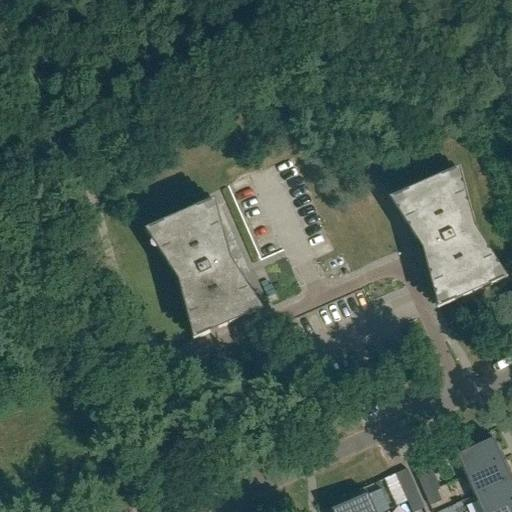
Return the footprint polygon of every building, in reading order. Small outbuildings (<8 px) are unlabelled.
[(411,190),(410,190),(389,200),(421,251),(437,310),(439,309),(471,295),(507,279),(479,236),(477,237),(469,220),(471,219),(458,169),(411,190)] [(193,341),(229,325),(263,311),(230,259),(214,200),(193,210),(191,210),(144,231),(172,274),(174,273),(182,291),(180,291),(193,341)] [(466,477),(502,461),(490,433),(475,440),(478,446),(456,456),(466,477)] [(445,473),(457,469),(451,450),(439,454),(445,473)] [(436,490),(436,491),(440,489),(427,461),(412,468),(424,496),(436,490)] [(474,497),(511,481),(507,473),(510,472),(505,461),(503,462),(502,461),(466,477),(474,497)] [(407,503),(419,498),(406,470),(395,475),(407,503)] [(447,474),(454,493),(466,489),(460,470),(447,474)] [(480,511),(494,511),(511,504),(511,481),(511,482),(511,481),(474,497),(480,511)] [(342,498),(328,504),(331,511),(385,511),(390,510),(381,490),(368,496),(367,495),(365,489),(365,488),(342,498)] [(441,502),(436,491),(436,490),(424,496),(429,507),(441,502)] [(419,498),(407,503),(410,511),(417,511),(424,509),(419,498)]
